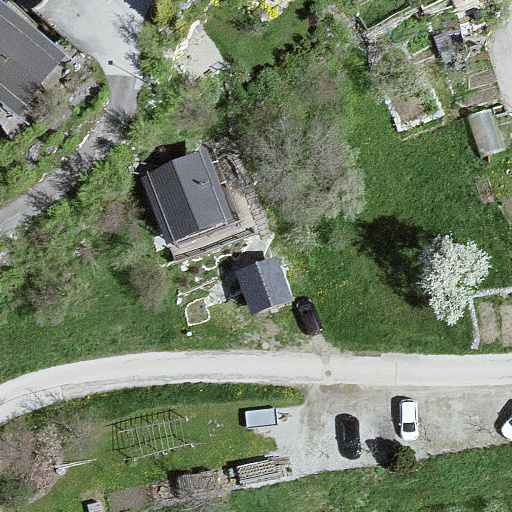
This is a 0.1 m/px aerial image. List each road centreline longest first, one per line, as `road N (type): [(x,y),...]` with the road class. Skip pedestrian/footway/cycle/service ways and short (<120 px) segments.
road 1 (unclassified): [(511,378),(253,371),(99,380),(0,412)]
road 2 (unclassified): [(0,226),(56,194),(115,119),(108,20),(129,0)]
